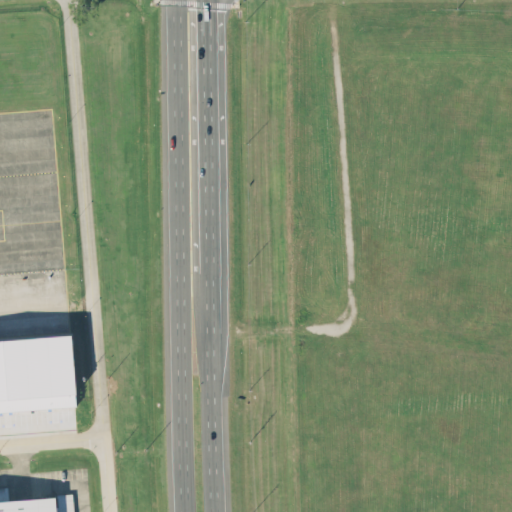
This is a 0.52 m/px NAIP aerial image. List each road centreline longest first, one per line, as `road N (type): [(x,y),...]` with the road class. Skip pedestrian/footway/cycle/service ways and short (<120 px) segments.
road 1 (primary): [(213,511),(200,0)]
road 2 (primary): [(173,0),(183,511)]
road 3 (residential): [(100,439),(65,0)]
